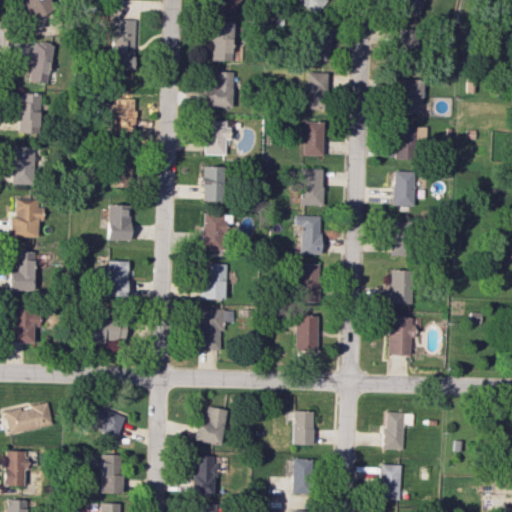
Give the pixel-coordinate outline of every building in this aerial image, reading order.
[(24,0),(26,2),(22,4),(31,20),(52,8),(47,0),(24,0)] [(294,0),(315,14),(324,0),(294,0)] [(416,16),(420,0),(396,0),(394,10),(416,16)] [(133,19),(112,19),(111,68),(132,68),(133,19)] [(230,22),(209,21),(209,60),(229,60),(230,22)] [(414,51),(413,28),(396,29),(397,52),(414,51)] [(306,60),(327,59),(326,30),(305,31),(306,60)] [(49,43),(31,41),(27,80),(45,82),(49,43)] [(229,107),(230,71),(212,71),(211,86),(203,86),(203,106),(229,107)] [(323,108),(325,72),(304,71),(303,108),(323,108)] [(420,113),(421,79),(400,79),(399,112),(420,113)] [(37,132),(38,93),(16,93),(15,132),(37,132)] [(106,132),(132,133),(133,98),(106,97),(106,132)] [(223,154),(223,139),(225,139),(225,120),(203,119),(202,154),(223,154)] [(320,155),(320,120),(301,120),(300,155),(320,155)] [(423,126),(392,126),(391,158),(411,159),(412,146),(415,146),(415,138),(423,138),(423,126)] [(9,183),(31,184),(32,146),(10,145),(9,183)] [(107,186),(127,186),(127,151),(108,151),(107,186)] [(200,200),(220,200),(220,166),(200,165),(200,200)] [(319,204),(320,168),(298,168),(297,204),(319,204)] [(410,205),(410,171),(390,170),(389,205),(410,205)] [(35,220),(39,220),(39,199),(13,199),(12,215),(8,215),(7,236),(35,236),(35,220)] [(128,204),(106,204),(105,239),(127,240),(128,204)] [(222,249),(223,214),(200,213),(199,249),(222,249)] [(297,253),(317,253),(318,215),(293,214),(293,224),(298,224),(297,253)] [(407,256),(407,221),(387,220),(386,255),(407,256)] [(7,289),(31,290),(32,251),(13,250),(13,271),(7,270),(7,289)] [(126,261),(102,260),(101,296),(125,297),(126,261)] [(196,298),(223,299),(223,263),(205,263),(205,280),(197,280),(196,298)] [(317,263),(298,263),(297,301),(316,301),(317,263)] [(386,303),(407,304),(408,269),(387,269),(386,303)] [(7,341),(30,342),(30,325),(35,325),(35,305),(9,304),(7,341)] [(218,349),(219,321),(231,321),(231,309),(197,308),(196,349),(218,349)] [(314,315),(293,315),(292,350),(314,350),(314,315)] [(384,354),(408,355),(409,316),(385,315),(384,354)] [(85,341),(122,341),(122,318),(85,319),(85,341)] [(49,424),(45,402),(1,410),(5,432),(49,424)] [(114,435),(121,415),(85,403),(78,424),(114,435)] [(222,408),(204,406),(203,421),(193,420),(191,441),(219,443),(222,408)] [(289,444),(310,444),(310,410),(290,410),(289,444)] [(380,448),(401,449),(401,423),(411,423),(411,412),(381,411),(380,448)] [(1,485),(22,485),(22,450),(2,450),(1,485)] [(117,493),(118,454),(98,454),(97,492),(117,493)] [(212,455),(191,455),(190,493),(211,494),(212,455)] [(307,493),(309,458),(289,457),(288,493),(307,493)] [(399,464),(378,464),(378,498),(398,498),(399,464)] [(22,511),(23,499),(4,498),(3,511),(22,511)] [(116,511),(117,502),(96,502),(96,511),(116,511)] [(212,511),(213,503),(194,503),(193,511),(212,511)]
